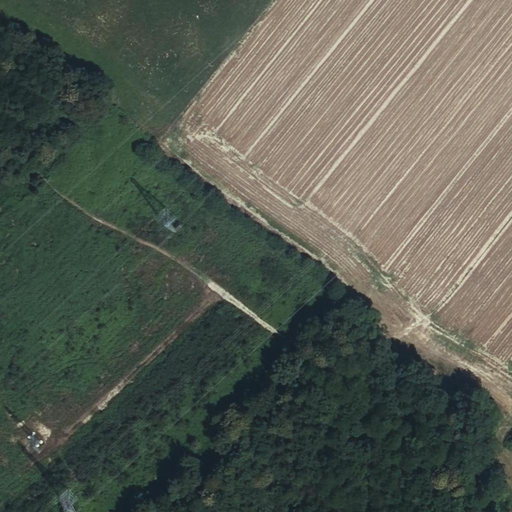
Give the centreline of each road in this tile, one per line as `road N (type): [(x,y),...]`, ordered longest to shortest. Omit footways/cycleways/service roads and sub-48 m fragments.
road 1 (track): [(260,322),(158,251),(75,210),(0,133)]
road 2 (track): [(11,511),(208,353),(260,322)]
road 3 (track): [(440,511),(387,426),(336,371),(260,322)]
